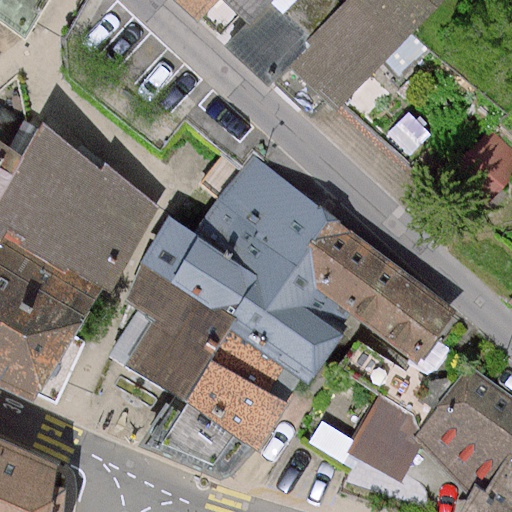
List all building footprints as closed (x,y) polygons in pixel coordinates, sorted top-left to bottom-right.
[(0,0),(0,48),(15,24),(41,43),(59,0),(0,0)] [(187,0),(325,132),(453,0),(187,0)] [(21,173),(0,161),(0,378),(57,402),(150,196),(48,120),(21,173)] [(463,307),(248,154),(114,359),(197,408),(179,438),(217,460),(240,468),(269,452),(305,384),(327,403),(345,371),(386,399),(356,450),(408,477),(424,443),(483,478),(468,511),(511,511),(511,376),(472,351),(435,409),(415,397),(463,307)] [(57,468),(0,441),(0,511),(64,511),(68,479),(57,468)]
